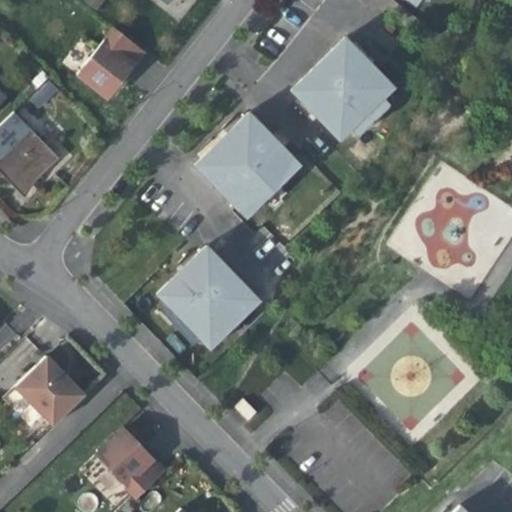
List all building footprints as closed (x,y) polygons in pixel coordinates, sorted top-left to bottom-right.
[(114,27),(77,74),(102,94),(119,74),(123,78),(132,66),(144,51),(114,27)] [(393,87),(344,37),(319,61),(290,90),(338,140),(393,87)] [(38,108),(58,90),(48,79),(28,98),(38,108)] [(58,158),(13,111),(0,123),(0,163),(25,190),(58,158)] [(292,157),(248,112),(222,137),(193,165),(238,211),(251,198),(258,205),(286,177),(279,170),(292,157)] [(299,164),(292,157),(279,170),(286,177),(299,164)] [(25,190),(0,163),(0,170),(4,175),(22,193),(25,190)] [(258,205),(251,198),(238,211),(244,217),(258,205)] [(232,273),(205,245),(179,270),(155,294),(208,348),(258,300),(232,273)] [(66,377),(45,356),(1,398),(29,426),(42,414),(52,425),(83,395),(66,377)] [(256,412),(242,398),(235,406),(248,419),(256,412)] [(95,454),(136,497),(164,470),(152,457),(141,445),(136,450),(118,431),(95,454)]
